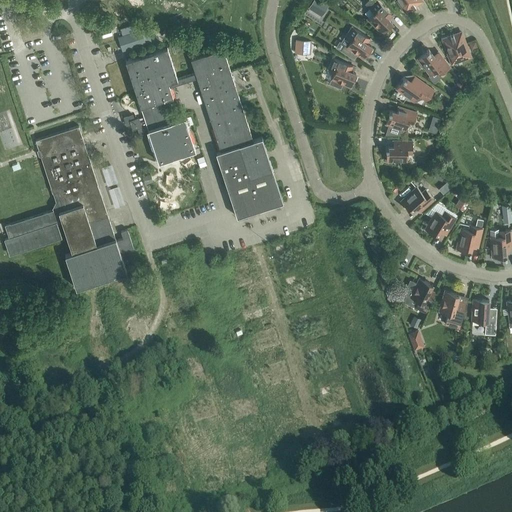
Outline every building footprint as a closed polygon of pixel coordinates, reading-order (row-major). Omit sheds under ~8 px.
[(307,0),(305,4),(317,9),(321,0),(307,0)] [(393,15),(377,0),(367,0),(364,4),(373,12),(367,18),(382,33),(392,23),(388,20),(393,15)] [(422,1),(421,0),(396,0),(405,12),(422,1)] [(23,25),(27,37),(41,32),(37,21),(23,25)] [(117,37),(122,51),(145,43),(139,26),(133,28),(132,25),(120,29),(122,35),(117,37)] [(371,46),(367,44),(371,39),(352,26),(346,36),(351,39),(346,46),(344,44),(340,51),(354,60),(358,54),(364,58),(371,46)] [(470,56),(461,32),(442,39),(451,63),(470,56)] [(296,39),(295,52),(310,53),(311,40),(296,39)] [(216,153),(237,216),(283,201),(262,137),(253,140),(223,48),(190,59),(195,73),(177,78),(167,47),(125,60),(158,162),(195,150),(184,117),(175,120),(168,98),(173,96),(170,88),(170,87),(196,78),(220,151),(216,153)] [(438,52),(433,55),(430,51),(428,49),(426,51),(417,58),(430,75),(436,70),(439,74),(449,67),(438,52)] [(356,73),(351,72),(353,66),(333,58),(328,68),(334,71),(329,83),(341,88),(342,83),(350,86),(356,73)] [(402,78),(403,79),(396,88),(413,100),(418,94),(426,100),(433,90),(415,77),(412,82),(406,78),(404,76),(402,78)] [(412,124),(416,112),(396,106),(394,111),(391,111),(389,110),(388,112),(389,113),(385,123),(405,130),(408,122),(412,124)] [(412,153),(412,141),(393,141),(393,147),(388,146),(385,146),(385,149),(386,149),(386,160),(407,161),(407,153),(412,153)] [(412,210),(416,206),(420,211),(434,198),(426,189),(422,192),(417,187),(401,200),(409,209),(408,210),(410,212),(412,210)] [(495,205),(496,215),(505,215),(504,205),(495,205)] [(440,230),(446,233),(455,217),(445,211),(442,215),(436,211),(425,229),(434,235),(436,237),(438,234),(440,230)] [(471,245),(477,246),(484,219),(477,217),(475,226),(470,225),(469,230),(461,228),(456,248),(467,251),(467,252),(470,252),(470,250),(471,245)] [(114,225),(116,234),(110,235),(112,247),(126,245),(122,223),(114,225)] [(511,248),(510,230),(498,231),(498,229),(490,229),(492,257),(503,256),(503,257),(506,257),(506,254),(506,249),(511,248)] [(297,246),(273,254),(279,272),(303,264),(297,246)] [(43,264),(48,278),(57,274),(52,260),(43,264)] [(415,306),(425,311),(435,291),(430,288),(432,284),(419,278),(410,297),(418,300),(415,306)] [(308,279),(284,287),(290,305),(314,297),(308,279)] [(465,302),(457,300),(458,294),(445,290),(439,311),(447,313),(445,323),(458,327),(465,302)] [(488,310),(489,300),(472,299),(471,319),(478,320),(478,322),(479,323),(485,324),(484,333),(495,334),(496,311),(488,310)] [(320,317),(296,325),(302,343),(326,335),(320,317)] [(418,332),(409,335),(412,344),(421,341),(418,332)] [(331,349),(307,357),(313,375),(337,367),(331,349)] [(343,388),(319,395),(325,413),(349,406),(343,388)] [(185,389),(168,393),(172,408),(189,403),(185,389)] [(204,420),(200,406),(183,411),(188,425),(204,420)] [(354,420),(330,428),(336,446),(360,438),(354,420)] [(192,432),(207,428),(205,422),(190,425),(192,432)] [(199,461),(193,445),(175,451),(181,467),(199,461)] [(262,462),(233,471),(237,484),(243,482),(246,490),(255,488),(252,478),(266,474),(262,462)] [(191,468),(174,474),(180,492),(205,483),(202,475),(194,478),(191,468)]
